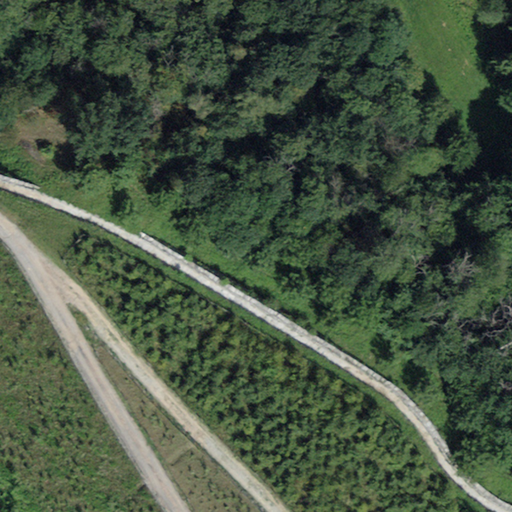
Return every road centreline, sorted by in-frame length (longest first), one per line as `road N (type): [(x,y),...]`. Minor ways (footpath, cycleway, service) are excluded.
road 1 (track): [(0,226),(28,257),(181,511)]
road 2 (track): [(40,279),(106,332),(273,511)]
